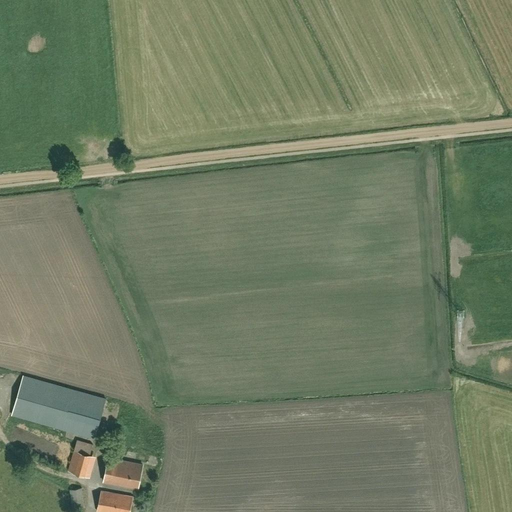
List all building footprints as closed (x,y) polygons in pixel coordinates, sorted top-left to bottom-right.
[(94,437),(105,399),(23,375),(12,414),(94,437)] [(90,477),(96,456),(90,454),(92,444),(77,439),(68,470),(90,477)] [(137,487),(142,464),(108,457),(103,481),(137,487)] [(72,509),(84,507),(81,487),(69,489),(72,509)] [(99,511),(129,511),(133,496),(101,490),(97,511),(99,511)]
